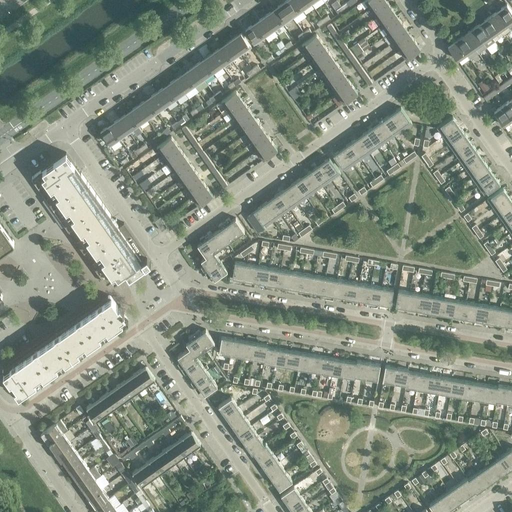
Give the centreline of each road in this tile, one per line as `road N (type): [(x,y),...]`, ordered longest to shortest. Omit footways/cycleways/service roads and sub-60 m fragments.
road 1 (residential): [(154,256),(438,60)]
road 2 (residential): [(274,511),(142,328)]
road 3 (residential): [(65,126),(250,0)]
road 4 (residential): [(172,306),(385,345)]
road 5 (residential): [(388,325),(179,291)]
road 6 (residential): [(154,256),(65,126)]
road 7 (residential): [(142,328),(10,411)]
road 8 (residential): [(511,170),(438,60)]
road 9 (residential): [(385,345),(511,366)]
road 10 (residential): [(511,346),(388,325)]
road 11 (residential): [(77,511),(10,411)]
